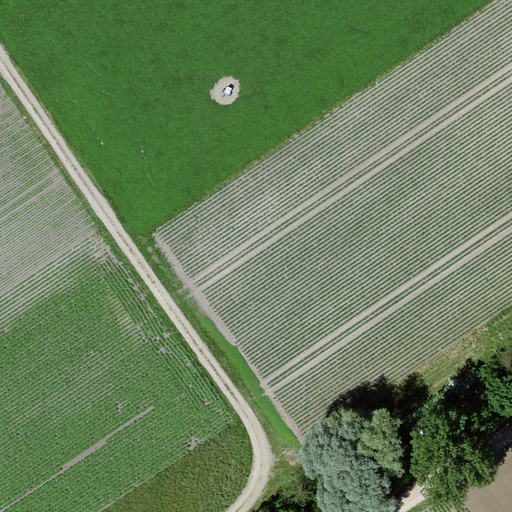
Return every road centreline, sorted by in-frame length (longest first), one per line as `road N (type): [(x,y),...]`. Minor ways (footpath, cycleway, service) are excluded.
road 1 (track): [(0,47),(256,433),(263,469),(233,511)]
road 2 (track): [(373,511),(511,422)]
